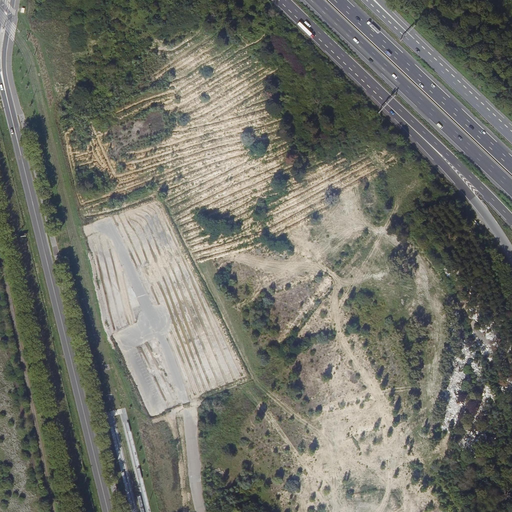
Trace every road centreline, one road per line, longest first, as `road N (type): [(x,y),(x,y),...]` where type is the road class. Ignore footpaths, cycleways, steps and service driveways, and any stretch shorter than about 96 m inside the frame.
road 1 (secondary): [(3,84),(107,511)]
road 2 (motorway): [(316,0),(511,186)]
road 3 (track): [(56,511),(0,248)]
road 4 (motorway): [(511,167),(335,0)]
road 5 (track): [(202,511),(183,400),(153,322)]
road 6 (motorway): [(389,103),(511,253)]
road 7 (motorway): [(389,103),(511,219)]
road 8 (motorway): [(281,0),(389,103)]
road 9 (motorway): [(511,135),(420,49)]
